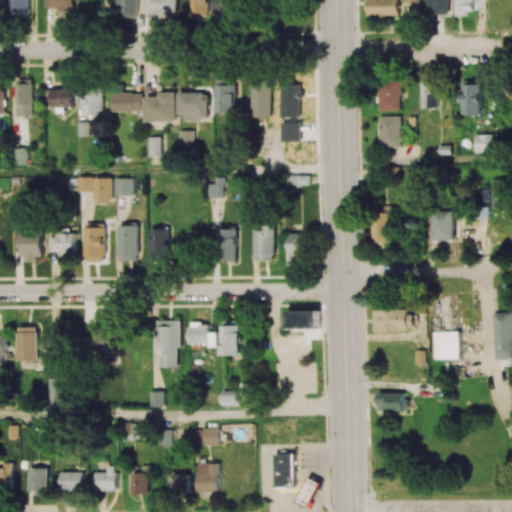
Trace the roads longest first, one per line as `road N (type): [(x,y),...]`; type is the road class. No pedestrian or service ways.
road 1 (primary): [(336,0),(348,511)]
road 2 (residential): [(344,290),(0,292)]
road 3 (residential): [(336,48),(0,50)]
road 4 (residential): [(511,268),(343,270)]
road 5 (residential): [(511,508),(349,509)]
road 6 (residential): [(488,47),(336,48)]
